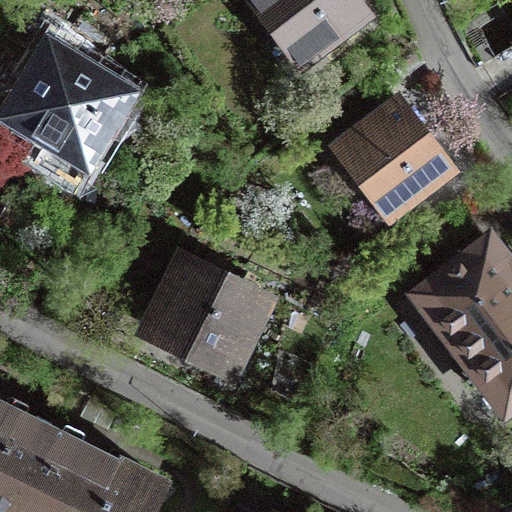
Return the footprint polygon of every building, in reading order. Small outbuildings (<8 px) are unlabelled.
[(251,0),(299,63),(366,13),(355,0),(251,0)] [(51,46),(8,116),(40,135),(50,141),(39,159),(75,181),(129,94),(86,68),(94,54),(60,33),(52,47),(51,46)] [(402,100),(335,151),(386,217),(453,167),(426,132),(402,100)] [(420,246),(437,269),(483,234),(466,211),(420,246)] [(511,271),(490,242),(420,294),(506,407),(511,402),(511,271)] [(189,265),(155,331),(190,349),(224,366),(258,300),(189,265)] [(17,511),(59,431),(0,401),(0,511),(17,511)] [(152,511),(166,485),(59,431),(17,511),(152,511)]
